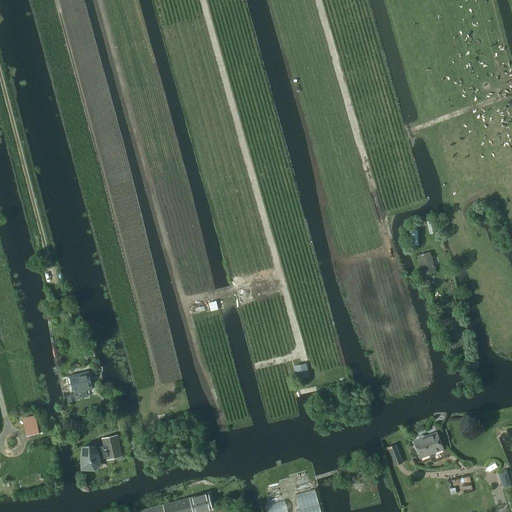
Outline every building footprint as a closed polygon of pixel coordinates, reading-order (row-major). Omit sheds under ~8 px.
[(417,230),(409,230),(410,246),(418,246),(417,230)] [(416,256),(422,275),(435,272),(429,252),(416,256)] [(207,303),(209,312),(217,310),(215,301),(207,303)] [(305,364),(294,367),(297,377),(308,374),(305,364)] [(85,392),(92,390),(87,370),(68,375),(72,392),(73,395),(85,392)] [(304,386),(311,389),(314,381),(307,378),(304,386)] [(23,418),(27,436),(37,434),(33,416),(23,418)] [(443,449),(436,433),(426,437),(422,435),(418,436),(416,440),(414,441),(420,458),(443,449)] [(107,460),(122,456),(117,435),(101,439),(103,445),(99,446),(99,447),(96,448),(95,446),(81,447),(80,454),(81,470),(94,471),(100,466),(99,459),(106,457),(107,460)] [(388,447),(395,466),(402,463),(395,444),(388,447)] [(497,474),(502,489),(511,486),(506,471),(497,474)] [(139,510),(139,511),(202,511),(212,509),(208,492),(139,510)]
